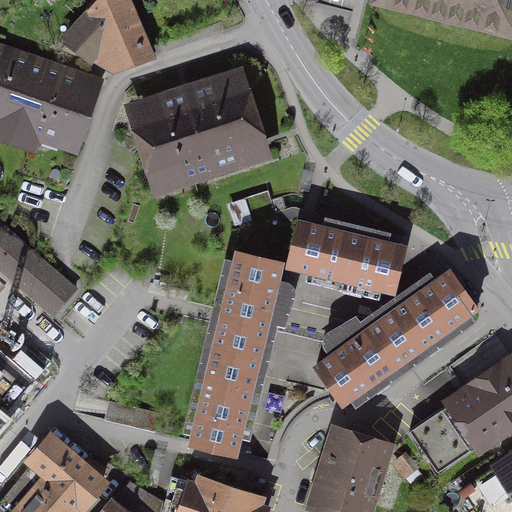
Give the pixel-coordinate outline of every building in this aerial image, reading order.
[(115,69),(151,56),(127,0),(100,0),(64,39),(89,59),(104,43),(115,69)] [(511,0),(374,0),(375,1),(511,34),(511,0)] [(0,96),(14,57),(0,52),(0,96)] [(61,74),(14,57),(0,96),(0,118),(41,132),(61,74)] [(61,74),(41,132),(73,144),(93,85),(61,74)] [(233,81),(140,111),(163,181),(256,151),(233,81)] [(323,226),(299,221),(288,266),(308,271),(306,281),(378,298),(380,289),(392,292),(403,246),(388,242),(389,233),(326,217),(323,226)] [(0,267),(54,314),(75,289),(0,224),(0,267)] [(192,433),(190,441),(235,452),(240,436),(249,438),(276,324),(284,326),(294,292),(290,284),(278,280),(282,263),(236,252),(234,261),(225,258),(183,431),(192,433)] [(316,364),(343,403),(350,398),(355,405),(474,322),(469,314),(476,309),(449,271),(435,280),(430,273),(357,324),(353,318),(326,333),(323,342),(330,355),(316,364)] [(0,428),(7,421),(0,415),(0,404),(1,403),(7,409),(30,383),(0,356),(0,428)] [(511,360),(408,431),(437,472),(511,421),(511,360)] [(338,433),(316,502),(346,511),(363,511),(384,448),(338,433)] [(51,437),(32,461),(34,463),(0,502),(0,506),(6,511),(68,511),(78,501),(83,505),(102,482),(51,437)] [(469,511),(511,511),(511,457),(461,490),(474,509),(469,511)] [(164,502),(162,511),(265,511),(267,508),(259,505),(262,497),(199,476),(197,484),(171,476),(166,498),(164,502)] [(162,511),(164,502),(129,481),(101,511),(162,511)]
